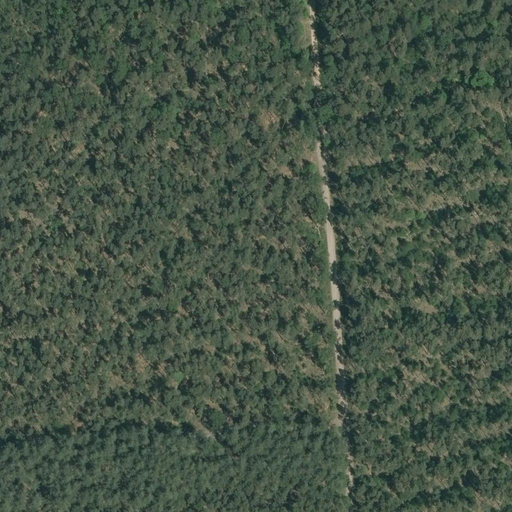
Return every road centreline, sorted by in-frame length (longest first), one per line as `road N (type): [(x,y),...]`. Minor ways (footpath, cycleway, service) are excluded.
road 1 (track): [(0,445),(340,421)]
road 2 (track): [(320,132),(341,416)]
road 3 (track): [(310,0),(320,132)]
